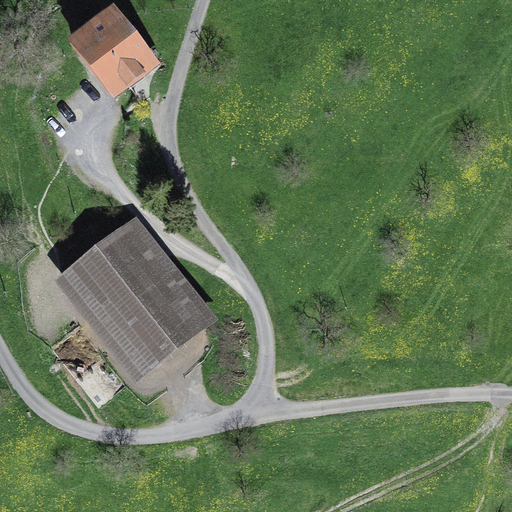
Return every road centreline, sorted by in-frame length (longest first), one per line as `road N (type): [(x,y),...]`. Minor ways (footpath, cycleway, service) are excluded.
road 1 (track): [(204,0),(165,108),(173,169),(244,283),(265,341),(263,401),(291,413),(511,397)]
road 2 (unclassified): [(0,350),(25,395),(90,431),(172,437),(228,423),(263,401)]
